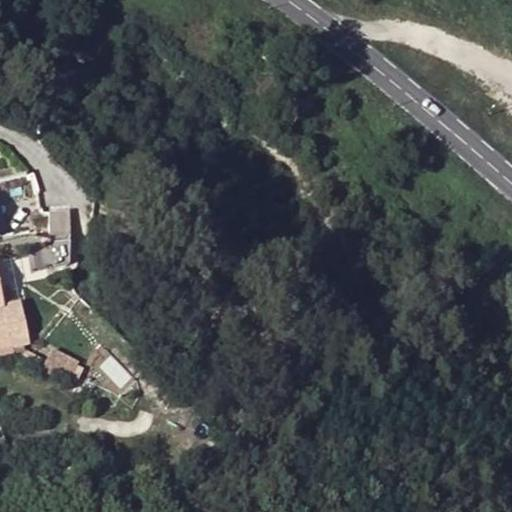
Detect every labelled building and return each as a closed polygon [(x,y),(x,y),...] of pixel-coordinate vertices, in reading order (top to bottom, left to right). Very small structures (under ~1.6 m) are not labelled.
[(50,212),(51,240),(71,240),(69,212),(50,212)] [(150,302),(161,312),(167,305),(155,295),(150,302)] [(3,310),(0,310),(0,352),(30,345),(21,305),(3,310)] [(20,359),(42,371),(47,362),(24,351),(20,359)] [(48,359),(47,362),(42,371),(54,378),(60,365),(48,359)]
